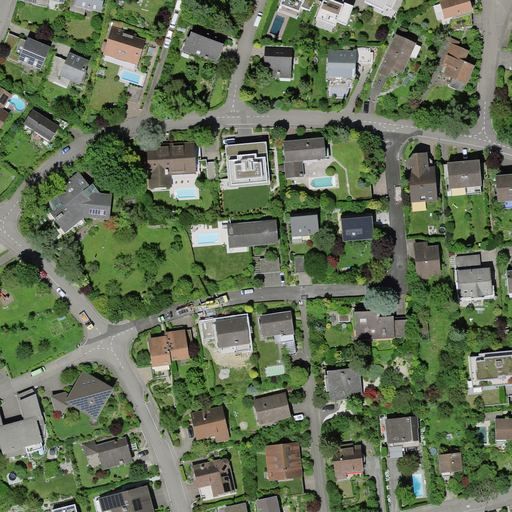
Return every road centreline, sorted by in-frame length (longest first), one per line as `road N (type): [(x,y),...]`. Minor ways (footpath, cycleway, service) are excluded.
road 1 (residential): [(0,217),(87,141),(133,124),(230,116)]
road 2 (residential): [(301,292),(381,289),(396,279),(393,128)]
road 3 (residential): [(324,511),(301,292)]
road 4 (residential): [(107,342),(178,313),(301,292)]
road 5 (residential): [(179,511),(157,433),(107,342)]
road 6 (residential): [(230,116),(393,128)]
road 7 (residential): [(107,342),(0,227)]
road 8 (residential): [(478,139),(495,3)]
road 9 (residential): [(230,116),(261,0)]
